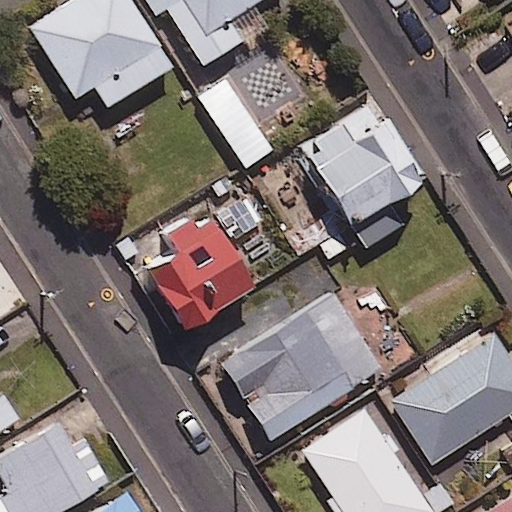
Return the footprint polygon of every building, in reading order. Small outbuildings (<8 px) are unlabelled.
[(164,71),(119,0),(72,0),(23,31),(67,103),(86,91),(99,112),(164,71)] [(259,0),(153,0),(196,69),(235,45),(222,24),(259,0)] [(267,153),(219,81),(192,99),(239,171),(267,153)] [(314,244),(324,260),(348,246),(353,255),(397,228),(385,209),(411,192),(405,182),(415,176),(382,123),(372,129),(359,110),(290,154),(337,229),(314,244)] [(258,221),(235,190),(207,212),(230,243),(258,221)] [(189,233),(183,223),(152,244),(164,261),(133,281),(175,342),(247,293),(201,225),(189,233)] [(377,373),(326,294),(207,372),(258,450),(377,373)] [(511,412),(511,373),(488,337),(385,403),(426,468),(511,412)] [(0,398),(0,435),(20,423),(3,397),(0,398)] [(383,436),(376,440),(358,414),(297,455),(335,511),(423,511),(386,455),(393,451),(383,436)] [(72,450),(59,425),(0,457),(0,476),(8,492),(0,496),(0,511),(59,511),(109,485),(85,443),(72,450)] [(511,511),(511,495),(484,511),(511,511)] [(136,511),(128,498),(105,511),(136,511)]
